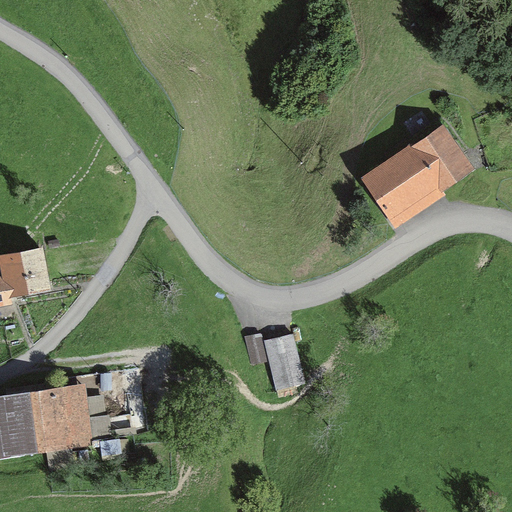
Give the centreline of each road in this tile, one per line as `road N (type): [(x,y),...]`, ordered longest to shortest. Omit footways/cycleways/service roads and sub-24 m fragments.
road 1 (unclassified): [(511,249),(485,230),(431,240),(344,302),(265,321),(208,283),(65,93),(0,45)]
road 2 (track): [(148,200),(112,279),(37,370),(0,389)]
